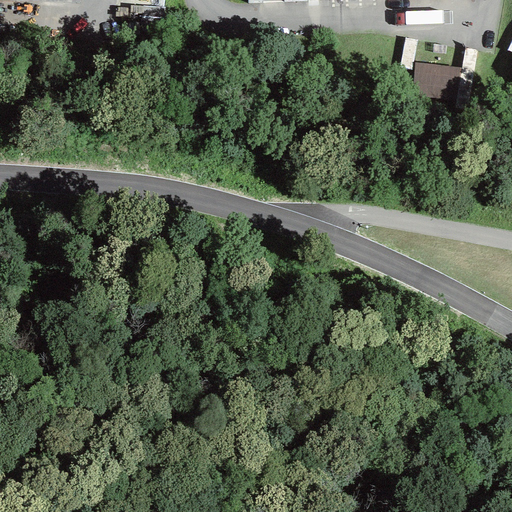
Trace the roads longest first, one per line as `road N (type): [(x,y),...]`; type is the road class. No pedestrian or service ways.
road 1 (tertiary): [(325,239),(192,202),(0,173)]
road 2 (tertiary): [(511,334),(325,239)]
road 3 (unclassified): [(511,242),(376,218),(347,220),(325,239)]
